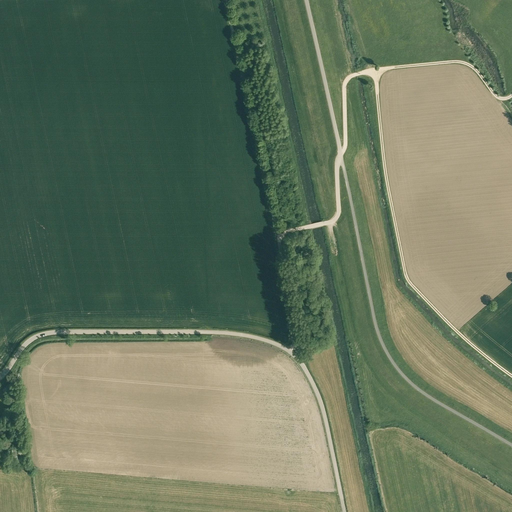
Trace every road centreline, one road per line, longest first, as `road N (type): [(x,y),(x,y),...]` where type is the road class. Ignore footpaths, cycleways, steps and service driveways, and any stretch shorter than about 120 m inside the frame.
road 1 (track): [(375,69),(406,277),(511,376)]
road 2 (unclassified): [(0,378),(32,339),(53,333),(228,333),(295,355)]
road 3 (unclassified): [(306,0),(340,155),(337,209),(324,223),(277,234)]
road 4 (unclassified): [(345,511),(320,400),(295,355)]
road 5 (track): [(375,69),(459,61),(497,97),(511,95)]
road 6 (unclassified): [(295,355),(297,323),(277,234)]
